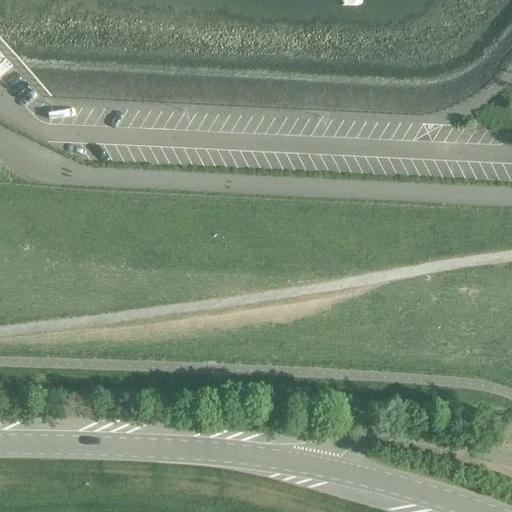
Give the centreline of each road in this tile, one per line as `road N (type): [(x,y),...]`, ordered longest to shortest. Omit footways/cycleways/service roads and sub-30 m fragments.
road 1 (unclassified): [(511,196),(57,173),(0,140)]
road 2 (secondary): [(471,511),(332,472),(232,456),(0,449)]
